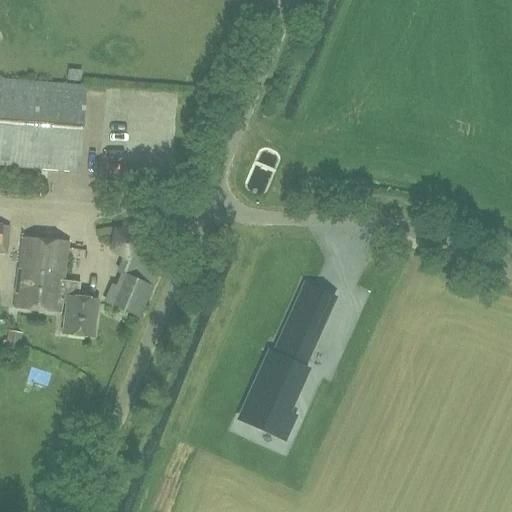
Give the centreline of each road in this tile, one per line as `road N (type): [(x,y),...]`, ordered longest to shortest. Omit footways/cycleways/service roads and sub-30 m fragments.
road 1 (unclassified): [(81,511),(203,215)]
road 2 (unclassified): [(511,276),(397,229),(203,215)]
road 3 (unclassified): [(203,215),(290,0)]
road 4 (unclassified): [(203,215),(0,204)]
